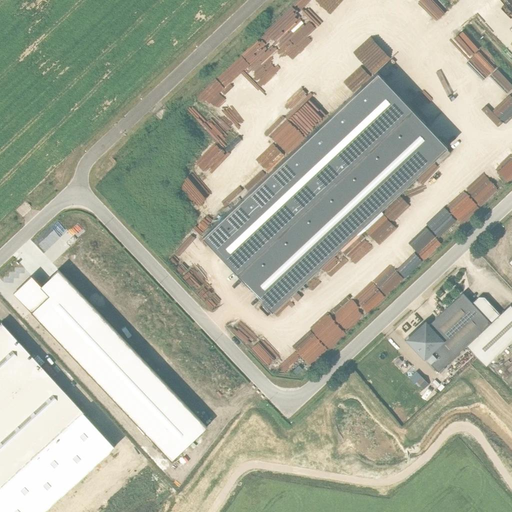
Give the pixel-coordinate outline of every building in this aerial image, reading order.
[(376,72),(201,237),(272,311),(446,146),(376,72)] [(511,153),(497,168),(508,180),(511,176),(511,153)] [(31,276),(13,293),(169,460),(205,426),(57,269),(40,285),(32,277),(31,276)] [(466,345),(490,323),(471,303),(462,294),(427,326),(425,324),(407,340),(424,358),(437,372),(466,345)] [(499,314),(483,297),(478,297),(471,303),(490,323),(466,345),(485,366),(511,340),(511,307),(509,305),(499,314)] [(330,316),(315,332),(328,344),(340,331),(344,335),(347,332),(330,316)] [(1,323),(0,323),(0,485),(82,411),(1,323)] [(411,377),(424,389),(430,383),(417,370),(411,377)] [(0,511),(41,511),(114,446),(82,411),(0,485),(0,511)]
